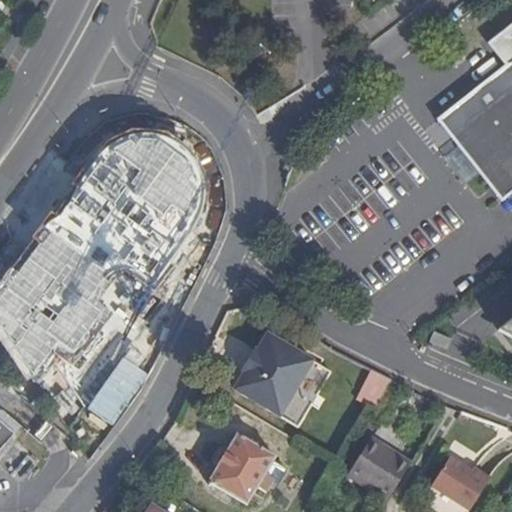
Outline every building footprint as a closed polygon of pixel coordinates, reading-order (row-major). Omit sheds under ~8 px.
[(450,135),(473,165),(502,202),(511,193),(511,86),(483,109),(450,135)] [(462,174),(473,165),(450,135),(483,109),(479,103),(434,138),(447,156),(462,174)] [(107,179),(174,224),(198,188),(147,154),(138,167),(123,156),(107,179)] [(74,317),(124,347),(151,302),(131,290),(154,252),(85,210),(62,247),(102,271),(74,317)] [(511,307),(489,326),(511,338),(511,307)] [(427,342),(445,350),(449,340),(431,332),(427,342)] [(296,426),(329,371),(267,334),(257,351),(255,350),(242,372),(245,373),(235,390),(296,426)] [(82,412),(117,359),(82,336),(47,389),(82,412)] [(392,381),(373,371),(355,400),(373,409),(392,381)] [(0,450),(15,434),(0,421),(0,450)] [(274,480),(265,475),(271,466),(275,458),(237,435),(208,482),(247,506),(257,489),(266,494),(274,480)] [(370,437),(345,475),(386,501),(412,462),(370,437)] [(450,457),(430,486),(469,511),(491,478),(474,468),(472,471),(450,457)] [(271,466),(265,475),(274,480),(279,471),(271,466)] [(438,493),(429,506),(439,511),(465,511),(466,511),(438,493)]
